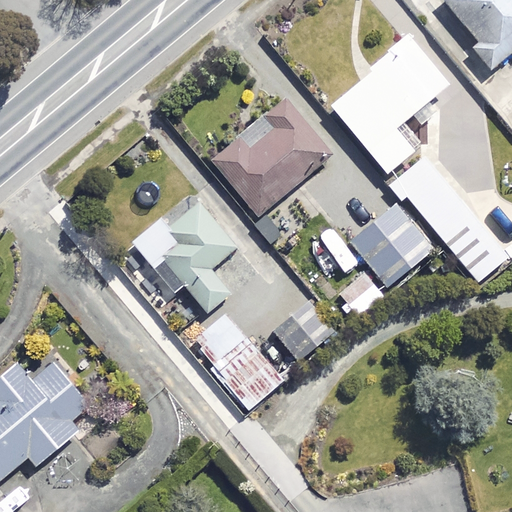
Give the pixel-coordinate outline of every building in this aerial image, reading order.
[(511,0),(442,0),(479,43),(472,49),(490,71),(511,52),(511,0)] [(448,85),(409,38),(329,106),(387,174),(420,146),(402,124),(448,85)] [(330,157),(285,102),(213,162),(258,217),(266,211),(330,157)] [(424,157),(387,187),(401,204),(408,198),(478,283),(507,258),(424,157)] [(236,248),(201,202),(168,228),(161,220),(133,242),(175,296),(186,287),(207,313),(230,295),(210,269),(236,248)] [(433,249),(396,205),(350,243),(387,287),(433,249)] [(384,297),(363,272),(338,292),(359,318),(384,297)] [(332,333),(309,304),(274,332),(297,361),(332,333)] [(283,381),(227,316),(195,343),(251,408),(283,381)] [(91,405),(51,358),(27,378),(15,363),(0,374),(0,495),(3,493),(0,489),(0,480),(28,457),(35,467),(80,430),(72,420),(91,405)]
